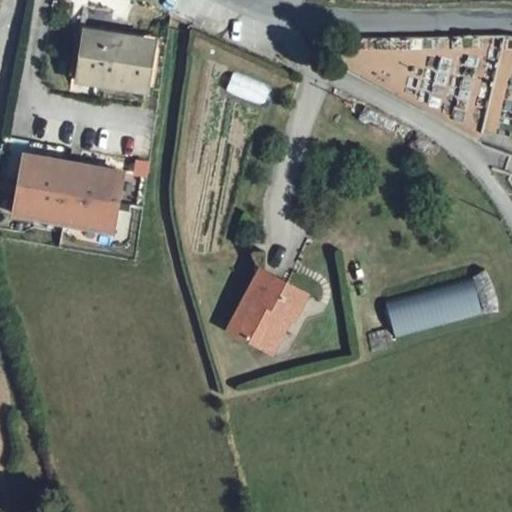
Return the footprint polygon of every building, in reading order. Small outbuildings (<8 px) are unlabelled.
[(148,87),(154,42),(88,34),(82,79),(148,87)] [(261,105),(268,86),(232,71),(225,90),(261,105)] [(110,231),(121,172),(25,153),(14,212),(110,231)] [(295,319),(308,294),(261,270),(230,331),(268,351),(286,315),(292,318),(295,319)] [(492,309),(483,273),(383,301),(393,336),(492,309)] [(275,354),(292,318),(286,315),(268,351),(275,354)]
